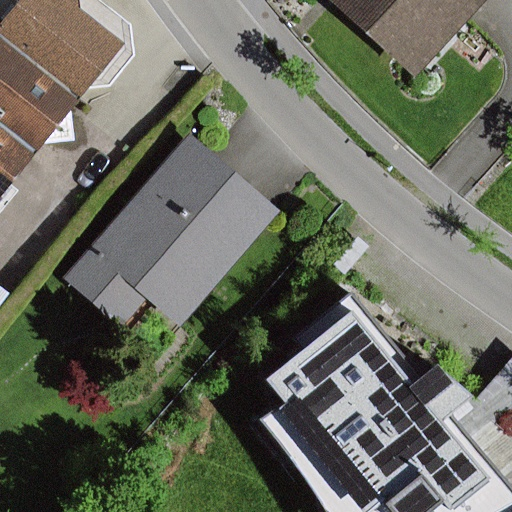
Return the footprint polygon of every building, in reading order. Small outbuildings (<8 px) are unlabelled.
[(17,0),(0,23),(0,44),(76,103),(122,45),(81,14),(79,0),(17,0)] [(490,0),(329,0),(418,80),(490,0)] [(0,44),(0,126),(36,154),(76,103),(0,44)] [(0,199),(36,154),(0,126),(0,199)] [(192,135),(65,279),(123,329),(148,300),(180,327),(281,212),(192,135)] [(0,311),(12,297),(0,287),(0,311)] [(422,378),(354,293),(294,341),(303,352),(266,382),(285,405),(262,423),(298,468),(318,452),(342,487),(328,499),(334,511),(511,511),(511,489),(453,416),(474,399),(438,365),(422,378)]
